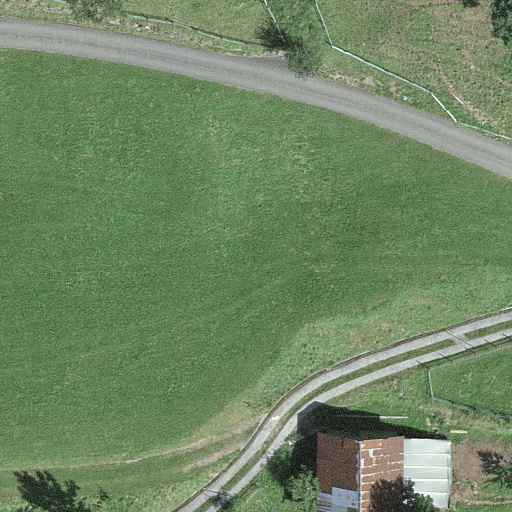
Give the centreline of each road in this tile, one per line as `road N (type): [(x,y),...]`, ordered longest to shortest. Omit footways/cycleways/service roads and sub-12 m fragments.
road 1 (unclassified): [(0,30),(37,28),(371,97),(511,158)]
road 2 (track): [(0,483),(173,466),(282,431)]
road 3 (track): [(282,431),(308,394),(367,365),(511,328)]
